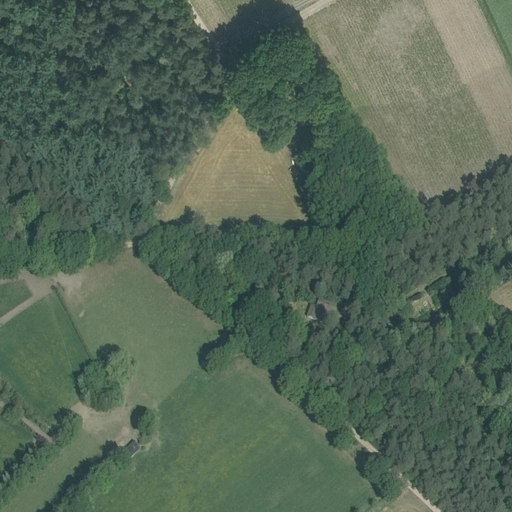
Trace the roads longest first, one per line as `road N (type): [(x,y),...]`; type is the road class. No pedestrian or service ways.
road 1 (track): [(438,511),(296,383),(263,339),(140,236)]
road 2 (track): [(181,0),(228,62),(228,83),(140,236)]
road 3 (track): [(140,236),(0,266)]
